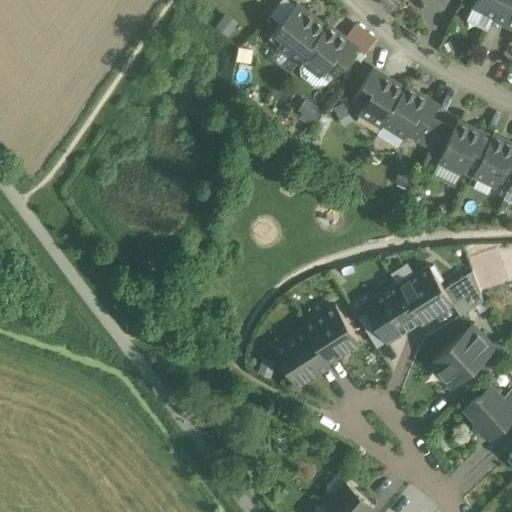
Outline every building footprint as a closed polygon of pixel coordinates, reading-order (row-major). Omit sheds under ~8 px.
[(511,0),(474,0),(472,5),(494,15),(493,19),(504,25),(511,8),(511,0)] [(296,3),(269,37),(298,60),(300,58),(325,26),(296,3)] [(325,26),(300,58),(321,74),(326,68),(335,75),(357,47),(327,23),(325,26)] [(405,87),(372,67),(353,98),(363,104),(359,111),(382,125),(383,122),(405,87)] [(438,104),(406,85),(405,87),(383,122),(405,136),(409,129),(419,135),(438,104)] [(491,136),(457,120),(453,129),(442,151),(438,160),(462,171),(466,164),(475,169),(476,169),(492,137),(491,136)] [(442,123),(431,145),(442,151),(453,129),(442,123)] [(511,143),(492,134),(491,136),(492,137),(476,169),(475,169),(473,173),(497,185),(501,178),(510,182),(511,183),(511,179),(511,143)] [(398,285),(397,285),(419,320),(420,323),(452,302),(453,302),(444,288),(429,265),(398,285)] [(472,270),(444,288),(453,302),(452,302),(460,314),(483,300),(472,270)] [(419,320),(397,285),(398,285),(396,282),(364,303),(385,337),(395,331),(397,334),(419,320)] [(336,304),(303,325),(305,327),(326,359),(326,358),(335,353),(337,355),(359,341),(336,304)] [(472,324),(431,362),(452,384),(473,364),(493,347),(492,346),(472,324)] [(326,359),(305,327),(274,347),(297,384),(320,370),(318,367),(328,361),(326,358),(326,359)] [(493,347),(473,364),(482,374),(508,350),(501,337),(492,346),(493,347)] [(490,384),(465,407),(476,419),(475,424),(484,434),(490,434),(492,436),(511,417),(511,390),(503,398),(490,384)] [(346,480),(335,493),(326,494),(327,511),(368,511),(374,505),(346,480)]
